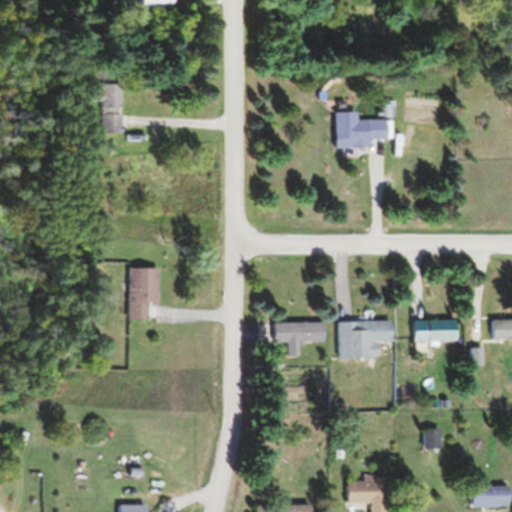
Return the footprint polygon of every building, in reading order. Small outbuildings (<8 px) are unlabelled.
[(119,88),(97,88),(97,134),(119,134),(119,88)] [(333,102),(357,102),(356,111),(394,111),(394,130),(368,130),(368,138),(332,137),(333,102)] [(130,257),(131,309),(151,308),(151,295),(162,295),(161,256),(130,257)] [(453,308),(454,330),(412,332),(411,309),(453,308)] [(492,330),(511,329),(511,308),(491,308),(492,330)] [(337,310),(337,348),(378,347),(378,328),(394,328),(394,309),(337,310)] [(273,311),(323,310),(323,332),(299,332),(299,347),(286,347),(286,330),(273,331),(273,311)] [(511,319),(488,319),(488,340),(511,339),(511,319)] [(410,322),(410,343),(454,343),(454,322),(410,322)] [(469,337),(469,354),(485,353),(485,336),(469,337)] [(423,417),(441,417),(440,439),(423,439),(423,417)] [(387,464),(387,511),(366,511),(366,498),(348,498),(347,472),(365,472),(365,465),(387,464)] [(466,496),(506,495),(506,473),(465,474),(466,496)] [(506,487),(467,487),(467,507),(506,507),(506,487)] [(120,511),(120,493),(147,493),(147,511),(120,511)] [(252,511),(252,496),(309,495),(309,511),(252,511)]
